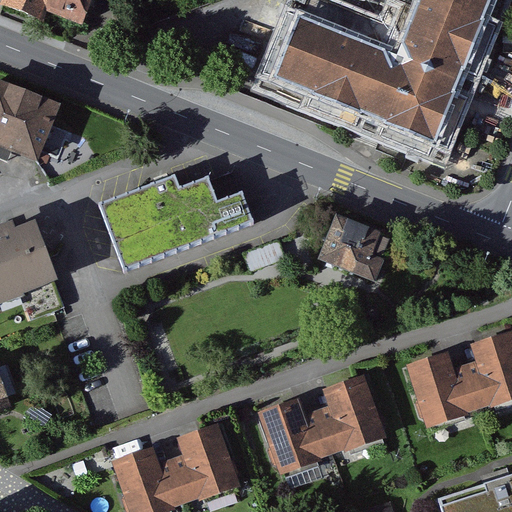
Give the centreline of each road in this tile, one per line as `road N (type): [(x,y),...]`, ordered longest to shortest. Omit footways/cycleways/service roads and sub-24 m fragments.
road 1 (residential): [(114,441),(511,302)]
road 2 (residential): [(493,240),(213,129)]
road 3 (residential): [(0,217),(213,129)]
road 4 (residential): [(213,129),(0,43)]
